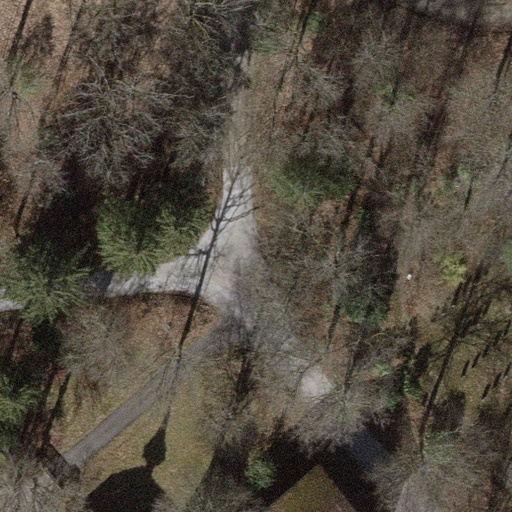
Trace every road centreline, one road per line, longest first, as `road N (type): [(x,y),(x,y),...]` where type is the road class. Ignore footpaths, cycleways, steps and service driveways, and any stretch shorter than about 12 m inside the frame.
road 1 (track): [(231,270),(457,511)]
road 2 (track): [(231,270),(238,0)]
